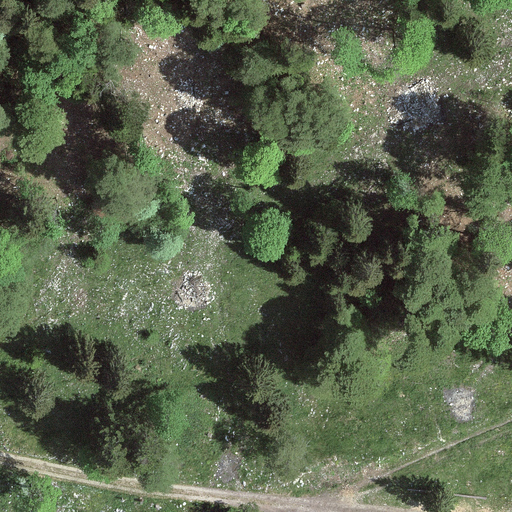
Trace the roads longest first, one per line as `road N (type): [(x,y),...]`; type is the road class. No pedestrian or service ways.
road 1 (track): [(0,454),(152,488),(301,492),(440,511)]
road 2 (track): [(511,424),(301,492)]
